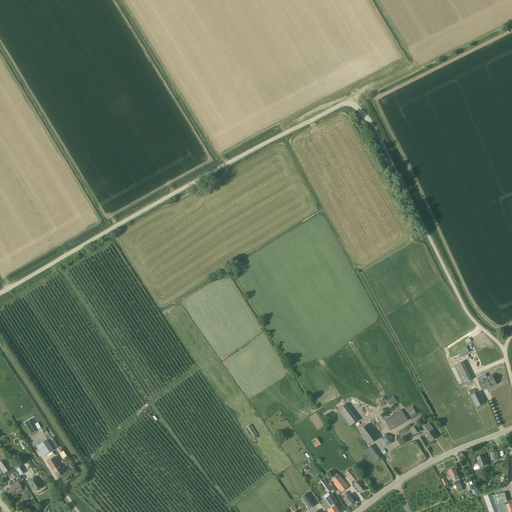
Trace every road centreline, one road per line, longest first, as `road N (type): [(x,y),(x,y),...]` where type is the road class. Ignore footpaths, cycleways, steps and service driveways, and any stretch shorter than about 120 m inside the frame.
road 1 (unclassified): [(511,381),(504,351),(467,313),(373,126),(348,102),(0,293)]
road 2 (unclassified): [(511,429),(430,461),(357,511)]
